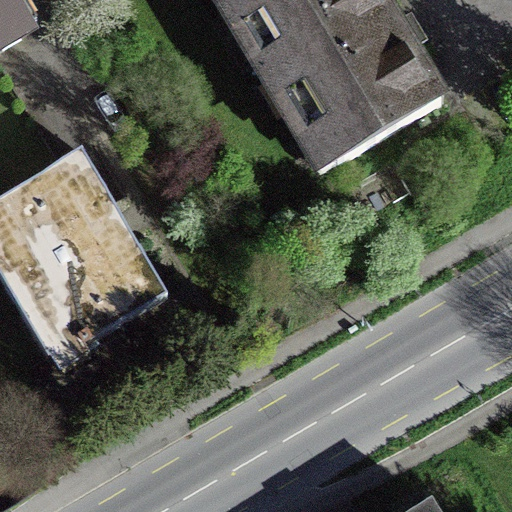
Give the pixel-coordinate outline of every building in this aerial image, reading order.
[(0,0),(0,54),(18,44),(0,14),(0,5),(2,4),(0,0)] [(205,0),(246,69),(363,0),(205,0)] [(363,0),(246,69),(314,183),(439,109),(373,0),(363,0)] [(0,205),(56,172),(0,76),(0,205)] [(78,159),(56,172),(0,205),(0,290),(45,366),(76,347),(80,353),(164,304),(78,159)] [(430,511),(424,501),(406,511),(430,511)]
